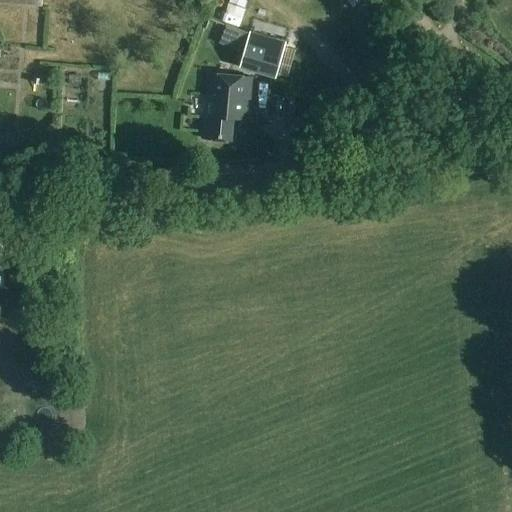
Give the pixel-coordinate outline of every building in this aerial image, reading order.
[(0,0),(0,4),(44,8),(44,0),(0,0)] [(184,12),(181,24),(202,28),(205,16),(184,12)] [(283,50),(286,41),(251,30),(238,70),(273,82),(276,74),(283,50)] [(283,50),(276,74),(286,78),(294,54),(283,50)] [(204,113),(202,138),(232,141),(234,118),(248,119),(253,78),(208,73),(205,101),(209,101),(208,113),(204,113)]
